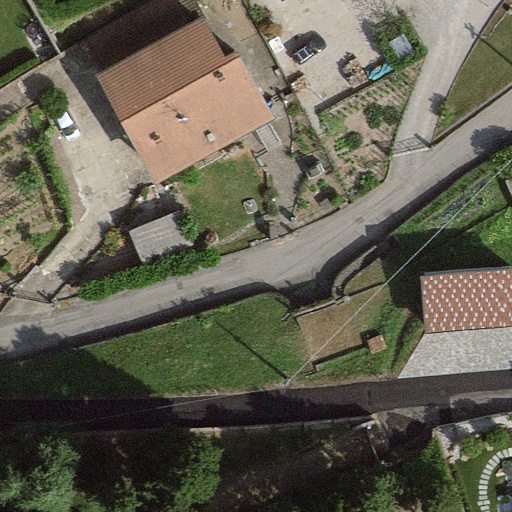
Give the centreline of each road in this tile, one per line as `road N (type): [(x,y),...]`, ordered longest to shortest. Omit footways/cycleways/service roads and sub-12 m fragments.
road 1 (unknown): [(0,442),(511,423)]
road 2 (unknown): [(84,349),(196,319),(338,217)]
road 3 (unknown): [(141,163),(134,289),(84,349)]
